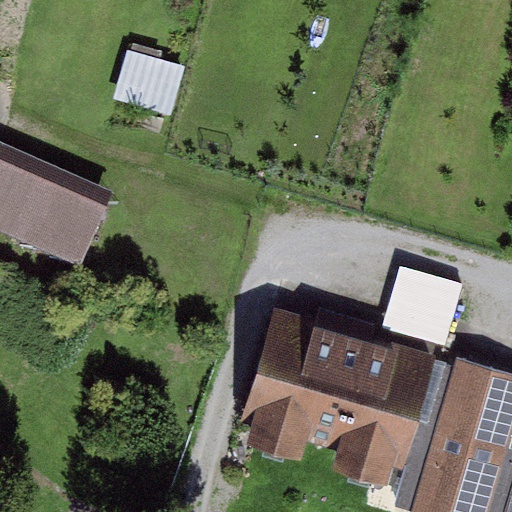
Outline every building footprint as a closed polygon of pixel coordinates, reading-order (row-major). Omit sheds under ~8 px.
[(222,50),(160,33),(146,88),(207,104),(222,50)] [(148,197),(0,132),(0,224),(114,274),(148,197)] [(506,274),(434,254),(416,320),(488,340),(506,274)] [(359,328),(290,306),(248,438),(316,460),(359,328)] [(427,350),(359,328),(316,460),(385,482),(427,350)] [(511,511),(511,354),(471,342),(421,504),(448,511),(511,511)]
